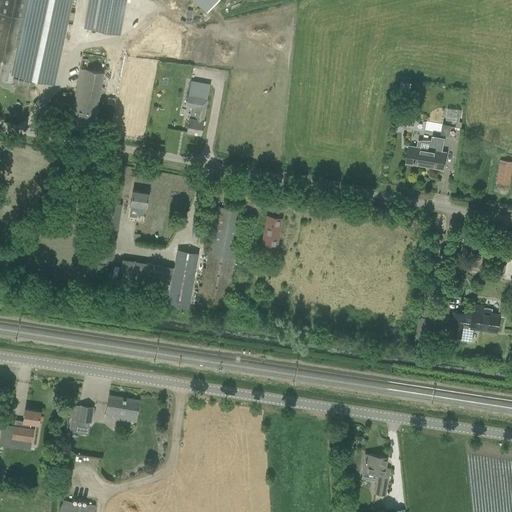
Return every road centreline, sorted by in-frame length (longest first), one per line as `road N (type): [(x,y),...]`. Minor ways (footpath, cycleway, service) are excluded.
road 1 (unclassified): [(511,221),(0,128)]
road 2 (tertiary): [(511,436),(0,357)]
